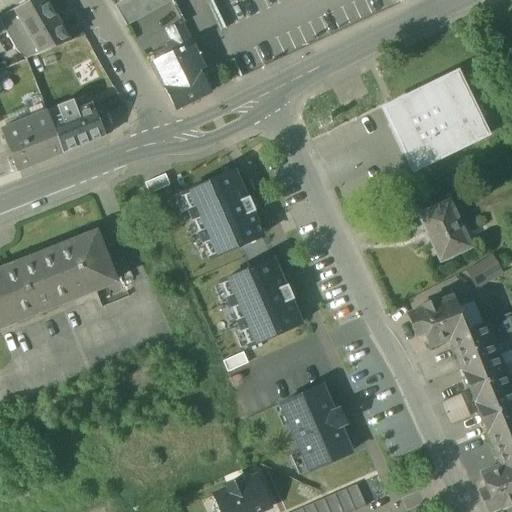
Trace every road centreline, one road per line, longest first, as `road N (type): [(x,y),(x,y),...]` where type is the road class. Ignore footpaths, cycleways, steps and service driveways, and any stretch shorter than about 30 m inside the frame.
road 1 (residential): [(453,488),(268,96)]
road 2 (tertiary): [(459,0),(268,96)]
road 3 (tertiary): [(168,140),(0,203)]
road 4 (residential): [(87,0),(168,140)]
